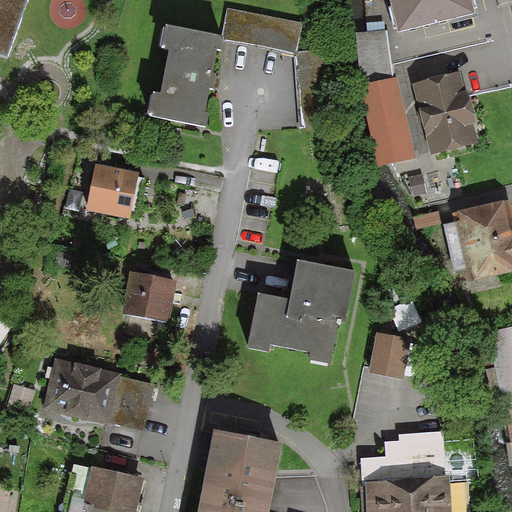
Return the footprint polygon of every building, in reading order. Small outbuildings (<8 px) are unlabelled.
[(27,0),(0,0),(0,55),(7,58),(27,0)] [(461,0),(391,0),(397,24),(464,9),(461,0)] [(302,22),(228,6),(221,39),(295,55),(302,22)] [(167,25),(162,48),(170,50),(161,92),(152,90),(147,114),(205,127),(208,112),(204,111),(209,86),(213,87),(216,73),(212,72),(220,36),(167,25)] [(327,50),(296,53),(303,126),(334,123),(327,50)] [(395,89),(370,94),(386,169),(414,163),(409,138),(423,135),(428,161),(484,149),(467,68),(409,80),(415,112),(400,115),(395,89)] [(139,172),(95,163),(85,208),(129,217),(139,172)] [(499,205),(450,215),(463,280),(511,271),(499,205)] [(349,277),(282,266),(276,306),(236,299),(228,353),(334,370),(349,277)] [(176,279),(130,271),(122,313),(168,321),(176,279)] [(0,319),(0,340),(7,344),(15,327),(0,319)] [(511,327),(487,333),(504,416),(511,414),(511,327)] [(406,346),(379,340),(372,372),(399,378),(406,346)] [(154,385),(57,364),(45,419),(142,440),(154,385)] [(32,410),(39,395),(21,387),(14,401),(32,410)] [(355,455),(357,511),(443,511),(442,484),(465,483),(463,441),(439,442),(439,433),(384,436),(384,454),(355,455)] [(266,511),(279,450),(200,435),(184,511),(266,511)] [(134,511),(140,484),(82,472),(75,507),(96,511),(134,511)]
